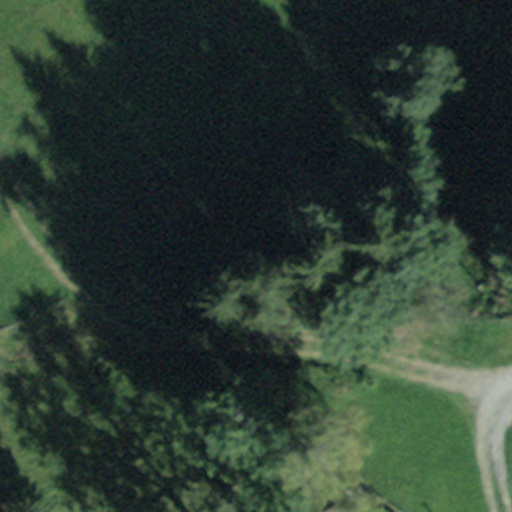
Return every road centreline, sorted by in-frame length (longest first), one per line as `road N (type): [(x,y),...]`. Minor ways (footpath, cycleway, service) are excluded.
road 1 (track): [(511,386),(184,336),(116,315),(0,164)]
road 2 (track): [(505,390),(491,423),(503,511)]
